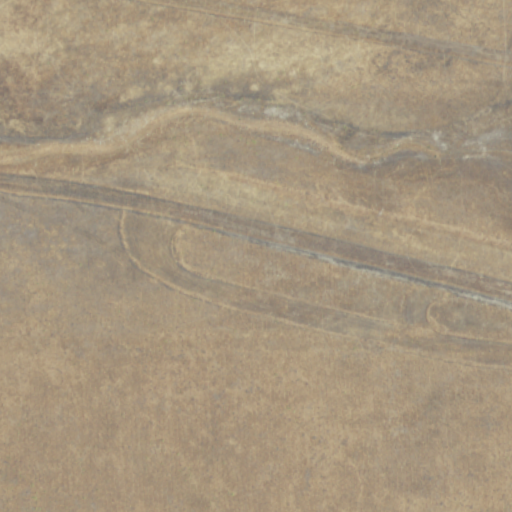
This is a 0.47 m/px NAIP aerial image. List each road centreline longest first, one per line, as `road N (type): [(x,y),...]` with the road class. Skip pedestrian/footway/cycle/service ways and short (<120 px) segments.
road 1 (track): [(511,295),(288,239),(0,183)]
road 2 (track): [(167,0),(511,58)]
